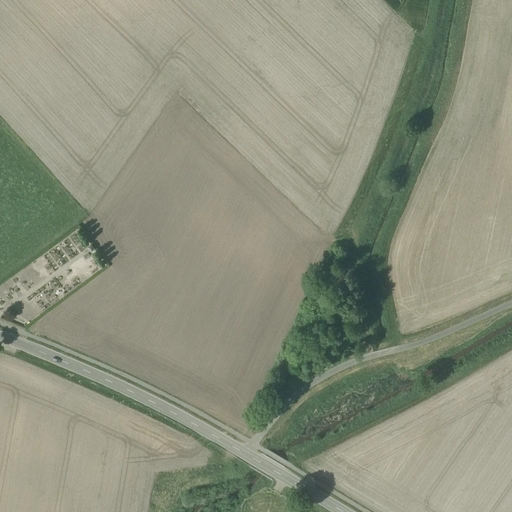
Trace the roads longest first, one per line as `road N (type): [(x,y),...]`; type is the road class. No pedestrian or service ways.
road 1 (unclassified): [(511,306),(338,371),(281,412),(251,457)]
road 2 (secondary): [(0,336),(251,457)]
